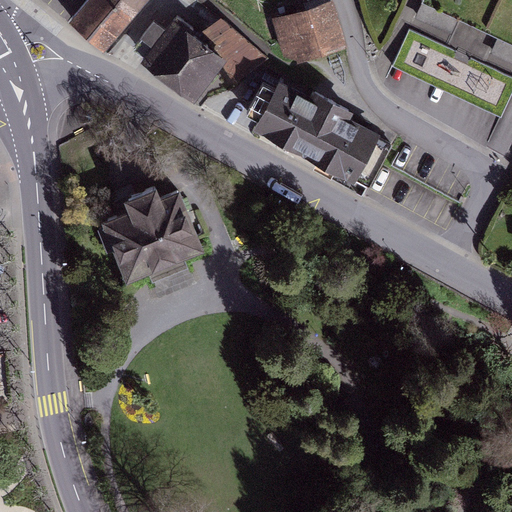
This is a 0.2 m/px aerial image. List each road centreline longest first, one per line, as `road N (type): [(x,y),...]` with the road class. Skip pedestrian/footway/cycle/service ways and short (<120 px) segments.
road 1 (residential): [(449,261),(84,69)]
road 2 (primary): [(83,511),(53,404),(24,107)]
road 3 (residential): [(449,261),(486,172),(472,153),(382,103),(358,71),(341,0)]
